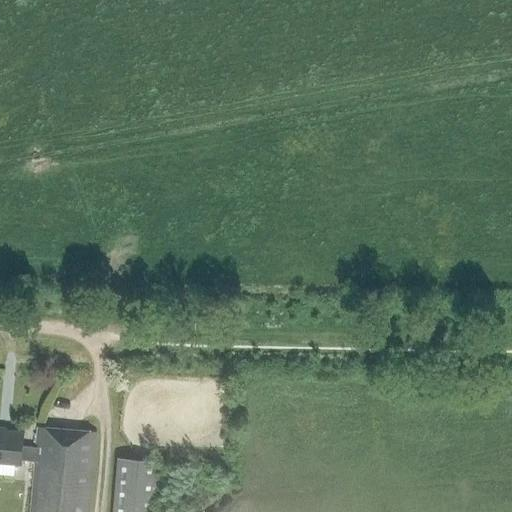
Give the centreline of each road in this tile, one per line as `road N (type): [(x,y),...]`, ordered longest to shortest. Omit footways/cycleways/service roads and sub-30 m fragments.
road 1 (track): [(97,332),(511,338)]
road 2 (track): [(0,326),(97,332),(106,439),(99,511)]
